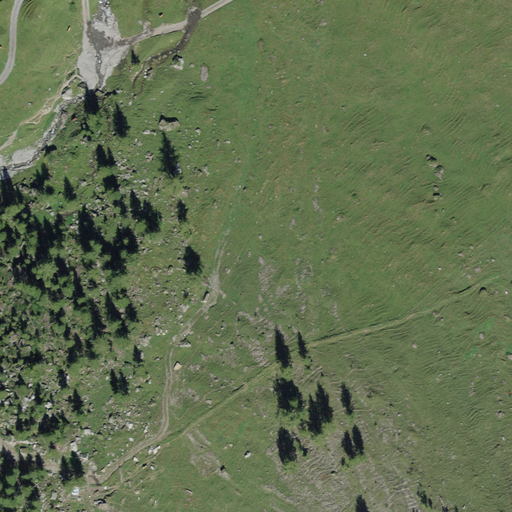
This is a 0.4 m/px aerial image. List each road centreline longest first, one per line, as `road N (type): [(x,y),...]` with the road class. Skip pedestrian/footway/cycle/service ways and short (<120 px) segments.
road 1 (track): [(0,446),(27,462),(97,479),(153,439)]
road 2 (track): [(229,0),(118,46),(90,32)]
